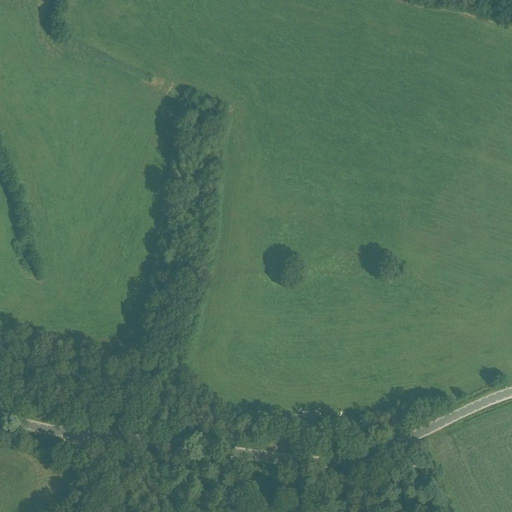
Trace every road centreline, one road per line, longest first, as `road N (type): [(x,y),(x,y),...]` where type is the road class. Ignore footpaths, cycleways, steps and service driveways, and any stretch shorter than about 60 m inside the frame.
road 1 (tertiary): [(0,416),(68,434),(322,461),(354,458),(511,390)]
road 2 (track): [(197,511),(65,433)]
